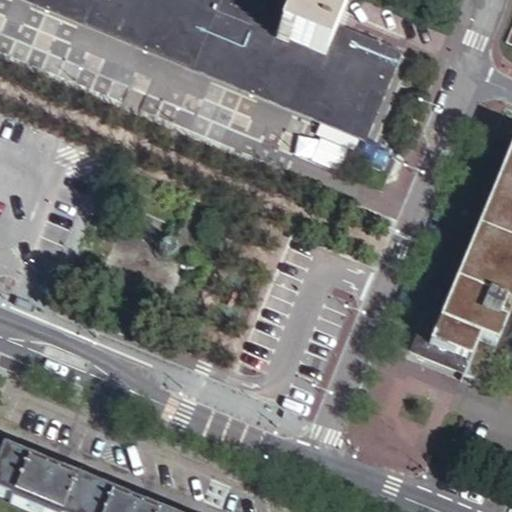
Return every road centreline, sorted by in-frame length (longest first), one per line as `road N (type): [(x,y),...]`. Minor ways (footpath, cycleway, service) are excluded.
road 1 (residential): [(308,461),(467,73)]
road 2 (unclassified): [(308,461),(0,331)]
road 3 (unclassified): [(436,511),(308,461)]
